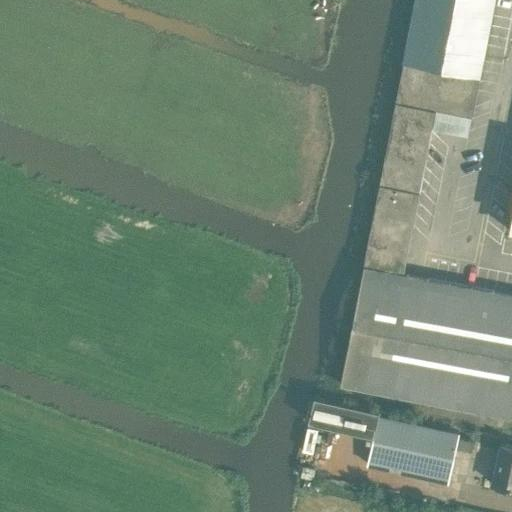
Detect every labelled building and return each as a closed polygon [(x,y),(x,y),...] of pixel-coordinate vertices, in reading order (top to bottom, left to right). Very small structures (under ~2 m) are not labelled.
[(492,16),(494,0),(416,0),(417,1),(492,16)] [(472,115),(492,16),(417,1),(340,383),(511,416),(511,293),(403,273),(435,107),(472,115)] [(379,411),(314,397),(313,399),(310,398),(308,408),(311,409),(311,411),(307,410),(305,420),(309,420),(308,422),(374,437),(368,463),(448,481),(458,432),(379,414),(379,411)] [(460,433),(457,448),(467,450),(471,435),(460,433)] [(511,486),(511,446),(501,444),(492,483),(511,486)]
